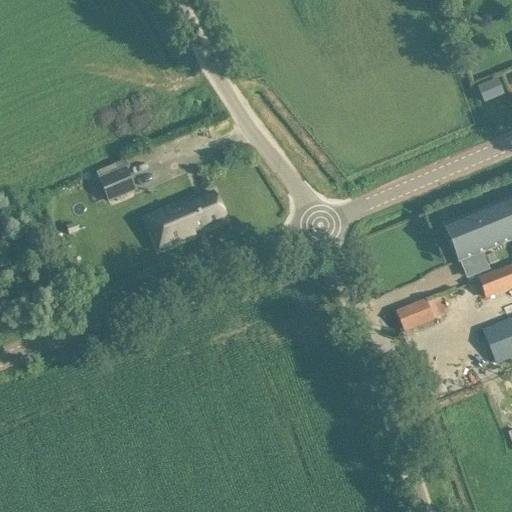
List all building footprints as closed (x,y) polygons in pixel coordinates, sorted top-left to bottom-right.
[(503,94),(497,80),(478,88),(484,102),(503,94)] [(122,160),(96,171),(109,201),(135,191),(126,168),(122,160)] [(168,209),(146,218),(151,230),(159,250),(195,235),(194,233),(225,219),(214,192),(197,199),(196,197),(168,209)] [(511,198),(503,202),(444,225),(459,262),(477,255),(511,240),(511,198)] [(484,298),(511,287),(511,265),(499,271),(498,270),(479,278),(484,298)] [(396,312),(404,332),(434,319),(426,300),(396,312)] [(511,318),(485,330),(498,363),(511,357),(511,318)]
